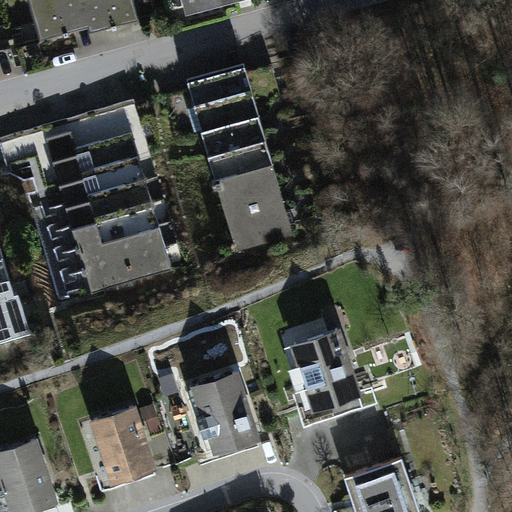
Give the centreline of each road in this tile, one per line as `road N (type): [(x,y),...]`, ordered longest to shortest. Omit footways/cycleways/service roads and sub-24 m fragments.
road 1 (residential): [(348,0),(0,88)]
road 2 (residential): [(316,511),(308,485),(257,471),(141,511)]
